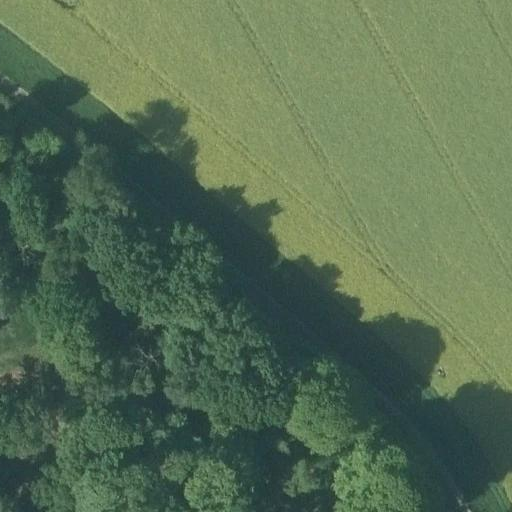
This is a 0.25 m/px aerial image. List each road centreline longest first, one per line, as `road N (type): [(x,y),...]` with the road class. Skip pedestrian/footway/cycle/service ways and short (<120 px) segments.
road 1 (track): [(461,511),(425,420),(0,71)]
road 2 (track): [(246,274),(0,360)]
